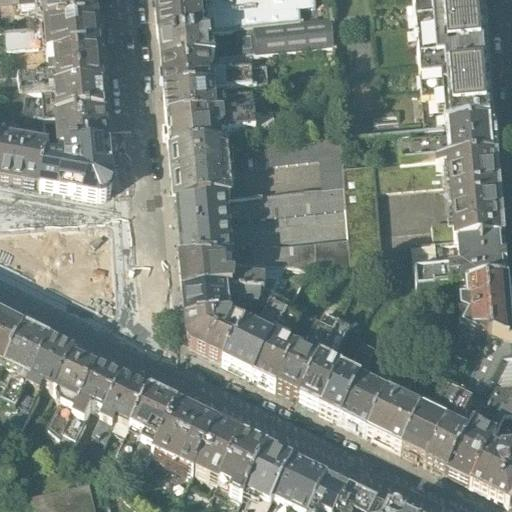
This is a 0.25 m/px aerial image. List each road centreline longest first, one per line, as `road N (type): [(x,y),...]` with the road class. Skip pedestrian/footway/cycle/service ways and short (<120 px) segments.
road 1 (residential): [(124,0),(153,337),(142,361)]
road 2 (residential): [(444,511),(142,361)]
road 3 (residential): [(142,361),(0,289)]
